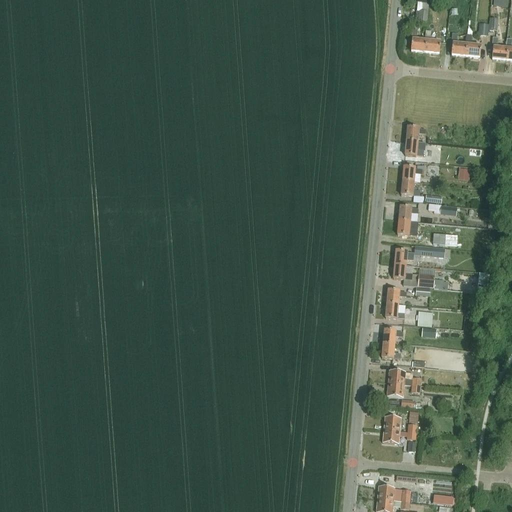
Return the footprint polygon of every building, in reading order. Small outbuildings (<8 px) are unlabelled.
[(426,28),(429,0),(417,0),(417,5),(422,5),(422,14),(416,13),(415,19),(418,19),(417,27),(426,28)] [(505,21),(509,21),(511,9),(495,7),(494,11),(501,11),(501,18),(500,17),(499,33),(504,33),(505,21)] [(498,33),(499,21),(490,21),(489,33),(498,33)] [(479,25),(478,37),(487,38),(488,26),(479,25)] [(426,43),(425,42),(416,42),(417,32),(412,31),(411,41),(412,41),(411,53),(425,55),(426,43)] [(467,47),(466,59),(480,60),(481,48),(471,47),(473,31),(468,31),(468,37),(467,37),(466,46),(467,47)] [(426,33),(425,42),(426,43),(425,55),(440,56),(441,44),(430,43),(431,33),(426,33)] [(467,47),(466,46),(457,46),(458,36),(453,35),(452,45),(453,45),(452,57),(466,59),(467,47)] [(508,51),(506,50),(498,50),(499,40),(493,39),(492,49),(493,49),(492,61),(507,63),(508,51)] [(407,144),(418,145),(419,136),(426,137),(426,132),(420,132),(420,131),(409,130),(407,144)] [(418,154),(418,145),(407,144),(406,158),(417,159),(417,158),(424,159),(424,154),(418,154)] [(429,165),(429,175),(440,175),(441,165),(429,165)] [(404,184),(415,185),(416,177),(422,178),(423,172),(416,172),(416,171),(405,170),(404,184)] [(470,172),(460,170),(458,180),(469,182),(470,172)] [(414,194),(415,185),(404,184),(402,198),(413,200),(413,199),(420,199),(421,195),(414,194)] [(442,200),(427,198),(426,205),(442,206),(442,200)] [(457,209),(441,208),(440,216),(456,218),(457,209)] [(400,224),(411,225),(411,217),(419,218),(419,213),(412,212),(412,211),(401,210),(400,224)] [(400,224),(399,238),(409,239),(410,233),(410,230),(411,225),(400,224)] [(411,225),(409,239),(417,240),(419,226),(411,225)] [(438,251),(422,250),(421,258),(438,259),(438,251)] [(397,254),(396,268),(407,269),(407,262),(413,263),(414,255),(408,255),(397,254)] [(396,268),(394,282),(406,283),(406,282),(412,283),(413,278),(406,277),(407,269),(396,268)] [(480,275),(477,295),(487,296),(489,276),(480,275)] [(433,291),(434,283),(434,277),(419,276),(417,290),(433,291)] [(447,293),(447,286),(444,285),(444,284),(434,283),(433,291),(447,293)] [(431,291),(417,290),(417,297),(430,299),(431,291)] [(388,306),(399,307),(400,298),(407,299),(407,295),(400,294),(400,293),(389,292),(388,306)] [(398,315),(399,307),(388,306),(386,320),(397,321),(397,320),(405,321),(405,316),(398,315)] [(419,314),(418,329),(423,329),(432,330),(433,316),(419,314)] [(385,346),(395,348),(396,339),(403,340),(404,335),(396,334),(396,333),(386,332),(385,346)] [(394,355),(395,348),(385,346),(383,361),(394,362),(394,361),(401,361),(402,356),(394,355)] [(405,381),(406,375),(391,374),(390,386),(405,388),(405,381)] [(412,389),(421,389),(422,382),(413,381),(413,382),(412,389)] [(404,400),(405,388),(390,386),(388,399),(404,400)] [(418,425),(419,415),(410,414),(409,425),(418,425)] [(400,433),(401,421),(386,419),(385,432),(400,433)] [(416,435),(417,428),(409,427),(408,434),(416,435)] [(399,446),(400,433),(385,432),(384,444),(399,446)] [(416,442),(416,435),(408,434),(407,441),(416,442)] [(378,501),(394,502),(395,490),(380,488),(378,501)] [(454,500),(434,497),(433,505),(453,508),(454,500)] [(393,511),(394,508),(394,502),(378,501),(377,511),(393,511)] [(401,508),(401,511),(405,511),(409,511),(410,504),(402,503),(401,505),(401,508)]
